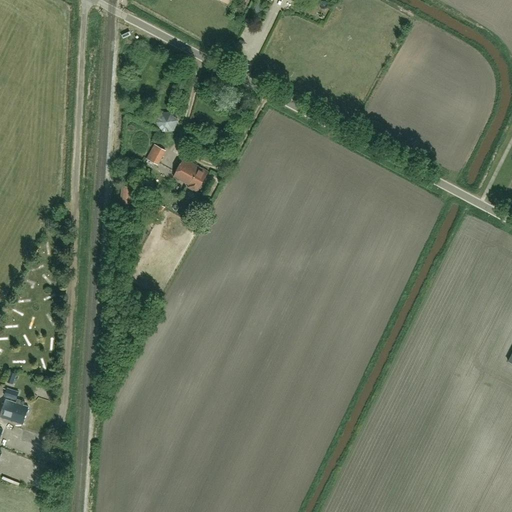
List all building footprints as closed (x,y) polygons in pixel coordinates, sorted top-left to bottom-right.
[(152,168),(155,163),(158,165),(166,151),(154,144),(146,159),(150,161),(147,165),(152,168)] [(197,193),(208,172),(184,158),(173,177),(189,185),(188,188),(197,193)] [(132,187),(122,186),(120,206),(130,207),(132,187)] [(150,215),(158,220),(165,207),(156,203),(150,215)] [(13,384),(16,374),(10,372),(7,382),(13,384)] [(4,396),(16,400),(19,391),(7,388),(4,396)] [(17,399),(16,402),(6,398),(0,414),(23,422),(28,406),(24,404),(25,402),(17,399)]
